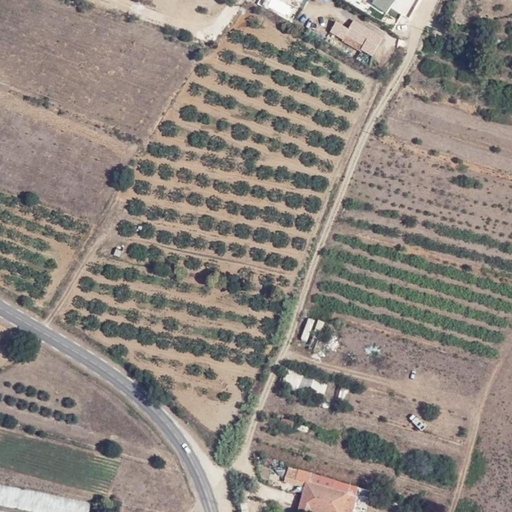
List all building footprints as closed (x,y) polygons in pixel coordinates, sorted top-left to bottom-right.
[(370,0),(373,1),(371,3),(387,13),(395,0),(370,0)] [(361,49),(372,55),(383,37),(354,20),(348,29),(336,22),(330,32),(343,39),(342,41),(360,51),(361,49)] [(301,340),(308,342),(314,320),(307,317),(301,340)] [(288,371),(285,388),(326,396),(329,378),(288,371)] [(343,387),(339,400),(347,403),(352,389),(343,387)] [(289,475),(290,466),(272,461),(270,471),(289,475)] [(347,492),(356,495),(359,486),(317,474),(299,469),(297,478),(306,480),(347,492)] [(322,511),(342,511),(347,492),(306,480),(297,511),(298,511),(311,511),(312,509),(322,511)] [(89,511),(92,501),(0,487),(0,503),(33,509),(32,511),(89,511)]
